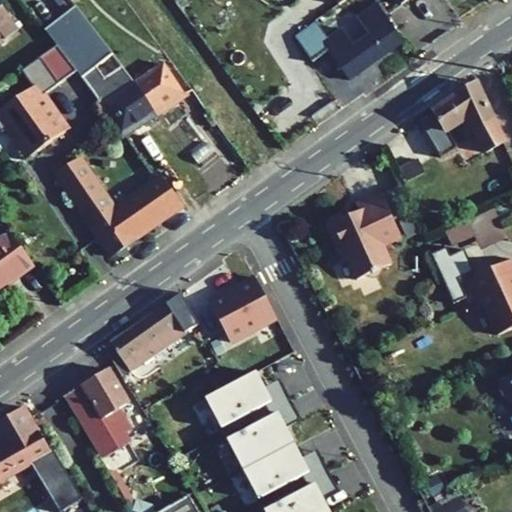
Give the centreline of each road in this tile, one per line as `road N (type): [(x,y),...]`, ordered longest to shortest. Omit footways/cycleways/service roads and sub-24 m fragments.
road 1 (residential): [(405,511),(245,210)]
road 2 (tertiary): [(511,24),(245,210)]
road 3 (tertiary): [(245,210),(0,383)]
